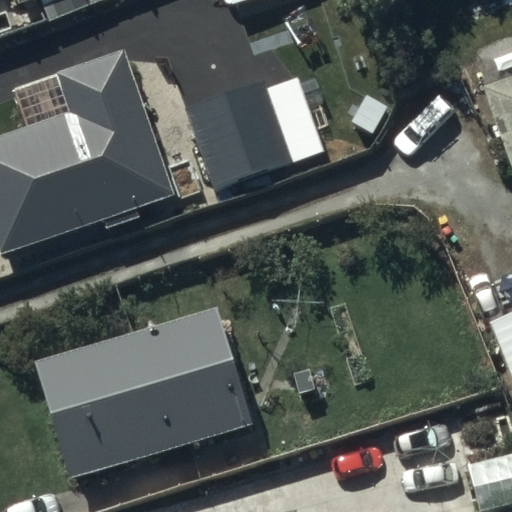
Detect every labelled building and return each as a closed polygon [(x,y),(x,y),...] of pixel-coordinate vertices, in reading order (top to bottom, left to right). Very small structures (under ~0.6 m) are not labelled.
[(52,0),(13,0),(18,12),(52,0)] [(69,122),(0,146),(0,265),(174,205),(123,61),(56,85),(69,122)] [(511,86),(483,96),(511,178),(511,177),(511,86)] [(264,87),(184,115),(212,196),(317,159),(292,88),(267,97),(264,87)] [(254,436),(220,318),(33,372),(67,490),(254,436)] [(511,326),(494,334),(511,379),(511,326)] [(511,460),(468,472),(478,511),(504,511),(511,510),(511,460)]
